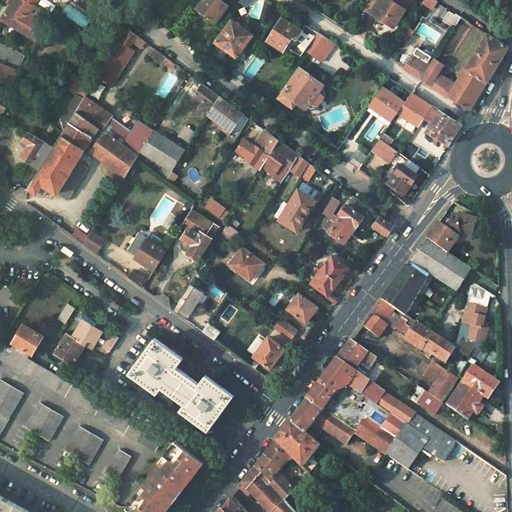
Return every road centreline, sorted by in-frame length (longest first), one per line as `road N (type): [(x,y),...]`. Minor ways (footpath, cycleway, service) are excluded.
road 1 (residential): [(286,400),(0,194)]
road 2 (residential): [(418,226),(143,24)]
road 3 (residential): [(285,0),(466,115),(470,137)]
road 4 (residential): [(418,226),(286,400)]
road 5 (residential): [(286,400),(203,511)]
